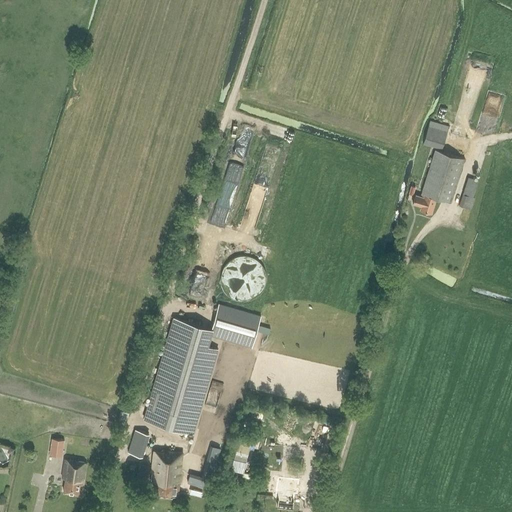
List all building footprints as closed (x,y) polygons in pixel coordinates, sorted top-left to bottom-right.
[(442,149),(449,126),(430,120),(423,143),(442,149)] [(450,203),(464,159),(435,149),(422,193),(421,197),(416,195),(413,204),(421,206),(420,209),(431,213),(436,198),(450,203)] [(233,155),(221,195),(234,199),(245,158),(233,155)] [(272,179),(275,167),(268,165),(269,161),(264,160),(259,176),(272,179)] [(468,177),(459,205),(471,209),(475,198),(473,197),(479,180),(468,177)] [(222,271),(221,275),(221,280),(222,284),(223,288),(225,292),(229,296),(232,299),(237,300),(241,301),(246,301),(250,301),(255,299),(258,296),(262,293),(264,289),(266,285),(267,280),(266,276),(265,271),(263,267),(261,263),(257,260),(253,258),(249,256),(244,256),(239,256),(235,258),(231,260),(227,263),(225,266),(222,271)] [(252,347),(261,316),(219,303),(211,329),(174,318),(145,420),(195,434),(219,349),(209,346),(212,336),(252,347)] [(128,451),(143,456),(150,433),(135,428),(128,451)] [(52,439),(51,446),(57,447),(56,455),(62,456),(64,440),(52,439)] [(220,447),(210,445),(208,454),(217,456),(220,447)] [(183,452),(163,450),(162,451),(154,451),(151,482),(152,482),(151,493),(178,496),(181,466),(188,467),(189,456),(182,456),(183,452)] [(83,486),(86,463),(65,459),(62,479),(65,479),(63,491),(78,494),(80,485),(83,486)] [(244,473),(246,462),(233,459),(231,469),(244,473)] [(190,472),(187,482),(201,486),(204,476),(190,472)] [(297,495),(298,483),(292,482),(292,481),(278,479),(276,497),(278,497),(277,507),(292,509),(294,494),(297,495)]
